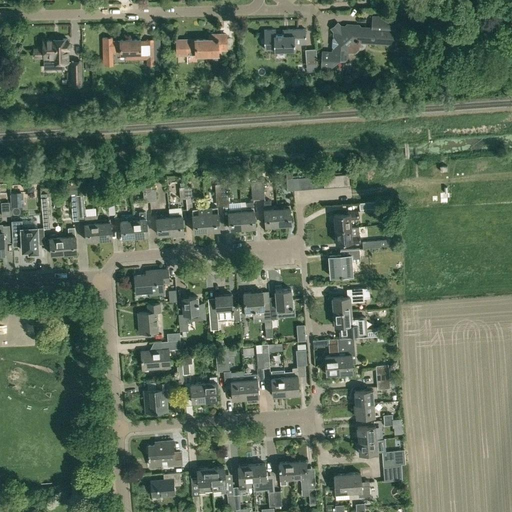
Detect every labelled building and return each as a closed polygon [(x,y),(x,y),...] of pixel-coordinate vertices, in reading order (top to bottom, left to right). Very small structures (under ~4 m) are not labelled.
[(372,22),(373,22),(373,28),(360,27),(359,26),(347,25),(345,27),(342,26),(341,27),(338,24),(332,29),(335,32),(334,33),(334,37),(332,38),(331,47),(333,49),(333,53),(323,52),(322,65),(330,65),(339,57),(345,58),(347,56),(347,51),(355,51),(358,48),(359,41),(394,43),(395,29),(394,29),(394,23),(389,23),(389,17),(372,16),(372,22)] [(276,29),(264,30),(265,49),(274,49),(274,50),(292,49),(295,49),(295,44),(306,44),(306,29),(289,29),(283,29),(283,35),(276,35),(276,29)] [(206,60),(218,59),(217,49),(226,48),(229,48),(228,38),(226,38),(225,34),(214,35),(214,39),(175,40),(176,54),(197,54),(197,56),(206,55),(206,60)] [(112,37),(105,37),(106,59),(113,59),(113,51),(121,51),(121,53),(126,53),(127,59),(147,58),(147,65),(154,64),(154,39),(147,39),(147,40),(141,40),(141,39),(120,39),(120,40),(112,41),(112,37)] [(44,48),(34,49),(34,57),(44,57),(44,59),(55,59),(55,63),(67,63),(66,46),(68,46),(68,40),(66,40),(66,39),(57,39),(57,40),(43,40),(44,48)] [(306,64),(307,63),(307,68),(317,67),(317,63),(316,48),(305,49),(306,64)] [(82,84),(81,60),(71,60),(72,84),(82,84)] [(349,186),(348,174),(341,175),(342,187),(349,186)] [(323,188),(322,176),(310,177),(311,189),(323,188)] [(49,217),(48,197),(41,198),(43,218),(49,217)] [(265,226),(277,225),(276,206),(270,207),(270,200),(263,201),(265,226)] [(252,202),(246,203),(240,203),(242,228),(254,227),(252,202)] [(289,205),(276,206),(277,225),(290,224),(289,205)] [(217,206),(204,207),(206,231),(218,230),(217,206)] [(192,208),(192,209),(193,232),(206,231),(204,207),(192,208)] [(240,209),(228,210),(229,229),(242,228),(240,209)] [(347,215),(333,216),(334,229),(350,228),(349,220),(357,219),(357,212),(347,213),(347,215)] [(133,213),(121,214),(122,218),(120,219),(122,238),(134,237),(132,217),(133,217),(133,213)] [(182,213),(169,215),(170,232),(170,234),(183,232),(182,213)] [(84,222),(86,240),(98,239),(97,221),(97,215),(84,216),(85,222),(84,222)] [(169,215),(156,216),(157,235),(170,234),(170,232),(169,215)] [(145,216),(133,217),(132,217),(134,237),(147,235),(145,216)] [(22,220),(12,220),(13,245),(18,245),(18,242),(22,241),(22,244),(22,251),(29,250),(29,252),(39,252),(38,244),(38,242),(43,241),(43,226),(37,226),(37,219),(22,220)] [(110,220),(97,221),(98,239),(111,238),(110,220)] [(11,240),(11,224),(3,225),(3,229),(0,229),(0,255),(3,255),(3,253),(5,253),(4,240),(11,240)] [(68,234),(62,234),(63,253),(76,252),(74,227),(67,228),(68,234)] [(350,228),(334,229),(335,243),(349,242),(349,244),(359,243),(359,236),(351,237),(350,228)] [(51,254),(63,253),(62,234),(49,235),(51,254)] [(386,245),(386,240),(380,240),(380,239),(362,241),(363,248),(380,247),(380,246),(386,245)] [(340,255),(328,256),(330,277),(352,275),(350,262),(360,261),(359,249),(339,251),(340,255)] [(149,274),(134,275),(136,292),(150,291),(150,294),(163,293),(162,281),(168,281),(167,269),(149,271),(149,274)] [(276,302),(269,302),(270,320),(277,319),(277,317),(277,314),(292,313),(292,308),(291,289),(275,290),(275,296),(276,302)] [(347,297),(332,298),(333,312),(351,311),(350,303),(363,302),(363,298),(362,289),(346,290),(347,297)] [(262,291),(243,293),(244,311),(245,316),(253,315),(253,318),(264,317),(264,319),(265,330),(271,329),(270,320),(269,302),(269,301),(268,296),(268,292),(262,293),(262,291)] [(233,308),(232,308),(231,294),(215,296),(216,305),(208,305),(210,330),(218,329),(217,319),(234,318),(234,317),(233,308)] [(201,304),(196,304),(196,297),(183,298),(184,314),(178,314),(180,331),(187,330),(187,323),(191,323),(190,313),(195,313),(195,317),(202,316),(201,304)] [(160,312),(159,303),(147,304),(147,312),(137,313),(139,332),(157,331),(156,312),(160,312)] [(351,311),(333,312),(334,326),(349,325),(349,332),(365,331),(364,318),(351,319),(351,311)] [(180,332),(167,333),(168,341),(180,340),(180,332)] [(305,332),(298,332),(298,340),(306,340),(305,332)] [(345,337),(336,338),(337,355),(339,374),(352,373),(351,363),(351,354),(355,354),(354,344),(345,345),(345,337)] [(329,356),(324,356),(326,375),(339,374),(337,355),(336,338),(328,339),(329,356)] [(180,340),(168,341),(161,341),(161,349),(141,351),(142,369),(170,367),(168,350),(181,349),(180,340)] [(262,352),(263,367),(270,367),(268,343),(262,344),(262,352)] [(253,346),(242,347),(243,355),(253,354),(253,346)] [(301,358),(302,364),(307,364),(306,349),(296,350),(297,358),(301,358)] [(191,350),(181,350),(181,352),(183,366),(183,374),(190,373),(189,363),(192,363),(191,350)] [(387,365),(375,366),(375,375),(388,373),(387,365)] [(292,371),(284,372),(286,395),(299,394),(297,368),(292,368),(292,371)] [(283,370),(270,371),(272,396),(286,395),(284,372),(283,370)] [(257,373),(244,374),(244,379),(245,398),(258,397),(257,373)] [(216,376),(210,376),(210,382),(203,382),(205,401),(218,400),(216,376)] [(232,399),(245,398),(244,379),(231,380),(232,399)] [(388,380),(376,381),(376,389),(389,388),(388,380)] [(156,389),(143,390),(145,411),(166,410),(165,399),(171,399),(170,381),(156,382),(156,389)] [(192,402),(205,401),(203,382),(191,383),(192,402)] [(353,391),(354,404),(373,403),(372,390),(353,391)] [(356,418),(374,416),(373,403),(354,404),(356,418)] [(356,428),(357,441),(376,439),(375,426),(356,428)] [(359,454),(377,452),(376,439),(357,441),(359,454)] [(155,445),(148,445),(149,465),(161,465),(161,460),(168,459),(168,465),(181,464),(180,451),(173,452),(173,440),(155,441),(155,445)] [(394,451),(381,452),(382,461),(395,460),(394,453),(394,451)] [(395,460),(395,466),(404,465),(403,451),(394,451),(394,453),(395,460)] [(305,460),(292,461),(293,477),(300,477),(301,494),(308,494),(309,503),(315,502),(314,488),(308,488),(307,472),(306,472),(305,460)] [(285,478),(293,477),(292,461),(278,462),(279,475),(280,485),(286,484),(285,478)] [(253,485),(256,487),(261,486),(261,488),(267,488),(266,475),(265,475),(265,463),(251,464),(252,480),(253,480),(253,485)] [(252,486),(252,480),(251,464),(238,465),(238,477),(239,491),(245,491),(245,487),(252,486)] [(224,466),(210,467),(212,490),(221,490),(221,493),(226,493),(224,466)] [(199,511),(199,495),(199,493),(205,492),(205,491),(212,491),(210,467),(197,468),(197,476),(198,493),(192,493),(193,511),(199,511)] [(168,479),(151,480),(152,496),(174,494),(173,485),(180,484),(179,471),(167,472),(168,479)] [(369,480),(361,481),(360,473),(347,474),(348,492),(358,491),(359,496),(370,495),(369,480)] [(335,493),(348,492),(347,474),(333,475),(335,493)]
